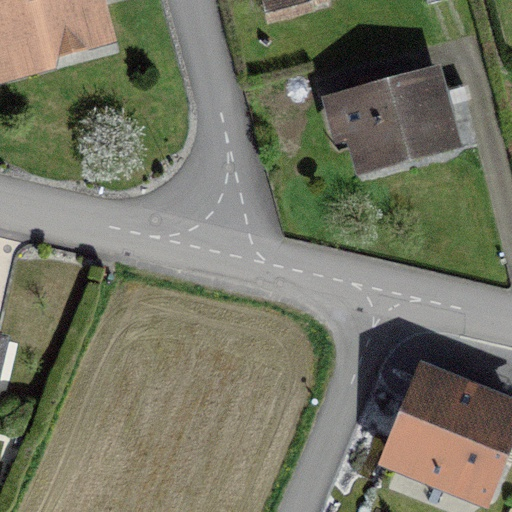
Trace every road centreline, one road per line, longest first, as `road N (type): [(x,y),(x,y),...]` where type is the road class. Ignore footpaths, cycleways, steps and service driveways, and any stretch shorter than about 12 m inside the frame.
road 1 (residential): [(246,268),(236,186),(188,0)]
road 2 (residential): [(0,208),(246,268)]
road 3 (residential): [(306,511),(384,303)]
road 4 (residential): [(246,268),(384,303)]
road 5 (residential): [(384,303),(511,321)]
